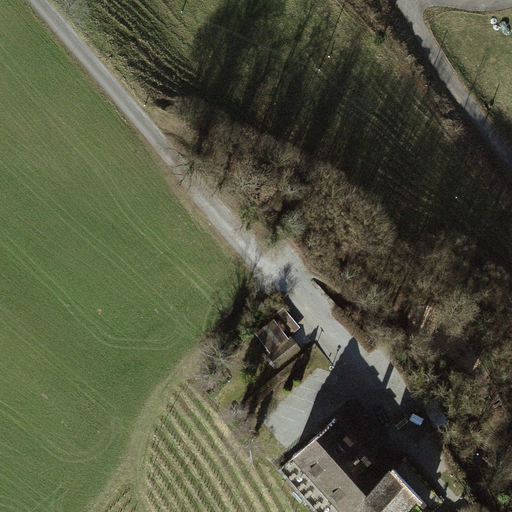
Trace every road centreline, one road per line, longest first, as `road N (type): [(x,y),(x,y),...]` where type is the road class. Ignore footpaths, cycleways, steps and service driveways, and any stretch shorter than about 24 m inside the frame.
road 1 (unclassified): [(41,0),(389,401)]
road 2 (track): [(413,0),(462,93),(511,160)]
